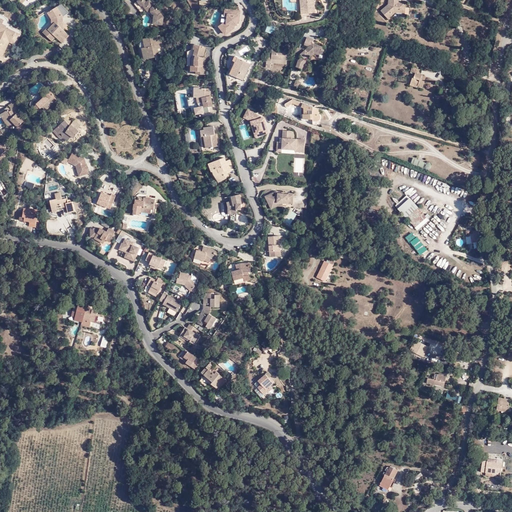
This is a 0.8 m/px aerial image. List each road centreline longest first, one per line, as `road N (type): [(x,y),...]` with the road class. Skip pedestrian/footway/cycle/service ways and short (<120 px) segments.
road 1 (unclassified): [(443,500),(486,355),(511,19)]
road 2 (tertiary): [(0,228),(77,245),(106,263),(132,287),(154,349),(211,408),(277,424),(336,511)]
